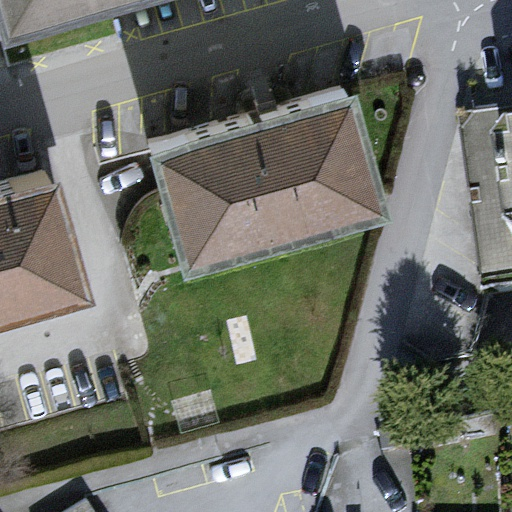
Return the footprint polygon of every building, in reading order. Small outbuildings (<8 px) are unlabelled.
[(0,0),(0,23),(78,0),(0,0)] [(346,83),(139,142),(170,263),(378,208),(346,83)] [(511,118),(470,125),(492,293),(511,291),(511,118)] [(50,165),(0,179),(0,302),(83,280),(50,165)] [(94,511),(84,497),(60,511),(94,511)]
